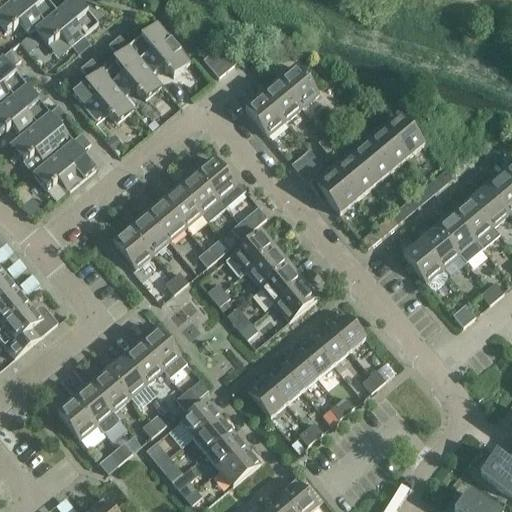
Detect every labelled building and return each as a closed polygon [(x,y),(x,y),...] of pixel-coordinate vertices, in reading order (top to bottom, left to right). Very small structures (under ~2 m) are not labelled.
[(35,32),(56,13),(45,0),(15,0),(0,14),(0,26),(7,35),(19,25),(29,37),(35,32)] [(0,0),(0,14),(15,0),(14,0),(0,0)] [(72,0),(56,13),(35,32),(48,48),(60,38),(71,50),(98,27),(75,0),(72,0)] [(129,49),(152,77),(164,67),(174,80),(190,66),(157,26),(129,49)] [(34,63),(44,55),(30,38),(20,46),(34,63)] [(109,48),(117,59),(129,49),(120,39),(109,48)] [(212,55),(228,73),(237,66),(222,47),(212,55)] [(162,89),(152,77),(129,49),(117,59),(101,72),(124,100),(136,91),(145,103),(162,89)] [(21,63),(12,52),(3,60),(12,71),(21,63)] [(219,81),(228,73),(212,55),(203,63),(219,81)] [(0,108),(26,87),(12,71),(3,60),(0,61),(0,108)] [(100,73),(92,62),(81,71),(89,82),(100,73)] [(279,83),(302,111),(319,97),(296,69),(279,83)] [(134,112),(124,100),(101,72),(100,73),(89,82),(72,96),(95,124),(107,113),(118,126),(134,112)] [(285,125),(302,111),(279,83),(262,97),(285,125)] [(21,139),(49,115),(26,87),(0,108),(0,136),(11,127),(21,139)] [(268,139),(285,125),(262,97),(245,111),(268,139)] [(67,120),(58,108),(49,115),(59,127),(67,120)] [(45,167),(72,143),(49,115),(21,139),(9,149),(23,165),(32,177),(45,167)] [(398,115),(380,129),(407,162),(424,148),(401,120),(401,119),(398,115)] [(380,129),(363,143),(390,176),(407,162),(380,129)] [(325,139),(335,150),(342,145),(332,133),(325,139)] [(327,157),(335,150),(325,139),(318,145),(327,157)] [(96,172),(75,146),(72,143),(45,167),(32,177),(46,193),(58,183),(68,195),(96,172)] [(374,189),(390,176),(363,143),(347,157),(374,189)] [(357,203),(374,189),(347,157),(330,171),(357,203)] [(239,186),(236,188),(214,162),(197,176),(226,211),(246,195),(239,186)] [(301,179),(308,173),(299,162),(291,168),(301,179)] [(330,171),(313,184),(308,189),(323,206),(327,202),(340,217),(357,203),(330,171)] [(445,173),(428,187),(435,196),(452,182),(445,173)] [(510,216),(511,214),(511,184),(504,175),(487,189),(510,216)] [(209,225),(226,211),(197,176),(180,190),(203,217),(209,225)] [(428,187),(411,201),(418,209),(435,196),(428,187)] [(493,230),(510,216),(487,189),(470,202),(493,230)] [(186,231),(203,217),(180,190),(163,203),(181,225),(186,231)] [(33,220),(40,214),(28,200),(22,205),(33,220)] [(411,201),(395,215),(402,223),(418,209),(411,201)] [(477,244),(493,230),(470,202),(454,216),(477,244)] [(186,231),(181,225),(163,203),(147,217),(153,225),(170,245),(186,231)] [(385,237),(402,223),(395,215),(378,228),(385,237)] [(460,258),(477,244),(454,216),(437,230),(460,258)] [(170,245),(153,225),(147,217),(130,231),(153,259),(170,245)] [(248,237),(255,232),(246,221),(239,227),(248,237)] [(240,243),(248,237),(239,227),(232,233),(240,243)] [(368,251),(385,237),(378,228),(361,242),(368,251)] [(443,272),(460,258),(437,230),(420,244),(443,272)] [(136,273),(153,259),(130,231),(113,245),(136,273)] [(247,275),(275,252),(261,235),(226,264),(239,280),(246,273),(247,275)] [(447,278),(443,272),(420,244),(403,258),(431,291),(436,291),(446,282),(447,278)] [(206,254),(214,265),(221,259),(213,248),(206,254)] [(261,292),(289,268),(275,252),(247,275),(261,292)] [(207,271),(214,265),(206,254),(198,260),(207,271)] [(275,308),(303,285),(289,268),(261,292),(275,308)] [(0,305),(17,291),(4,275),(0,278),(0,305)] [(172,282),(181,292),(188,286),(179,276),(172,282)] [(174,298),(181,292),(172,282),(165,288),(174,298)] [(303,285),(275,308),(289,325),(317,302),(303,285)] [(497,303),(504,297),(495,286),(488,292),(497,303)] [(213,303),(224,294),(218,287),(207,296),(213,303)] [(3,330),(31,307),(17,291),(0,305),(0,326),(2,329),(3,330)] [(489,309),(497,303),(488,292),(480,298),(489,309)] [(224,294),(213,303),(219,310),(230,302),(224,294)] [(41,309),(36,313),(31,307),(3,330),(2,329),(0,330),(0,344),(14,362),(58,327),(44,310),(41,309)] [(463,331),(470,325),(475,320),(466,310),(454,320),(463,331)] [(349,355),(365,342),(344,315),(327,329),(349,355)] [(241,336),(251,327),(246,320),(235,329),(241,336)] [(247,344),(257,335),(251,327),(241,336),(247,344)] [(334,369),(349,355),(327,329),(312,342),(334,369)] [(169,380),(186,366),(158,332),(141,346),(164,374),(169,380)] [(318,382),(334,369),(312,342),(296,355),(318,382)] [(147,388),(164,374),(141,346),(124,360),(147,388)] [(302,395),(318,382),(296,355),(280,368),(302,395)] [(130,402),(147,388),(124,360),(107,374),(130,402)] [(286,408),(302,395),(280,368),(264,381),(286,408)] [(114,415),(130,402),(107,374),(91,388),(114,415)] [(369,380),(378,390),(385,384),(376,374),(369,380)] [(371,396),(378,390),(369,380),(362,386),(371,396)] [(270,421),(286,408),(264,381),(248,394),(270,421)] [(121,425),(114,415),(91,388),(74,401),(97,429),(105,438),(106,438),(105,436),(110,434),(116,429),(119,424),(121,425)] [(183,397),(192,408),(199,402),(190,391),(183,397)] [(184,414),(192,408),(183,397),(175,403),(184,414)] [(338,406),(347,416),(354,410),(345,400),(338,406)] [(80,443),(97,429),(74,401),(57,416),(80,443)] [(193,442),(221,419),(208,403),(180,426),(193,442)] [(339,422),(347,416),(338,406),(330,412),(339,422)] [(158,435),(165,429),(157,419),(150,425),(158,435)] [(206,458),(234,435),(221,419),(193,442),(206,458)] [(151,441),(158,435),(150,425),(142,431),(151,441)] [(306,432),(315,442),(322,437),(314,426),(306,432)] [(308,449),(315,442),(306,432),(299,438),(308,449)] [(219,474),(247,451),(234,435),(206,458),(219,474)] [(116,452),(125,463),(132,457),(123,446),(116,452)] [(247,451),(219,474),(233,490),(260,467),(247,451)] [(118,469),(125,463),(116,452),(109,458),(118,469)] [(159,470),(170,462),(164,454),(153,463),(159,470)] [(511,459),(508,466),(496,457),(480,478),(511,501),(511,459)] [(170,462),(159,470),(165,478),(176,469),(170,462)] [(279,496),(291,511),(316,511),(318,511),(296,483),(279,496)] [(185,502),(196,493),(190,486),(179,495),(185,502)] [(196,493),(185,502),(191,509),(202,500),(196,493)] [(495,511),(467,495),(456,511),(495,511)] [(265,511),(291,511),(279,496),(263,509),(265,511)] [(90,511),(111,511),(103,501),(90,511)]
